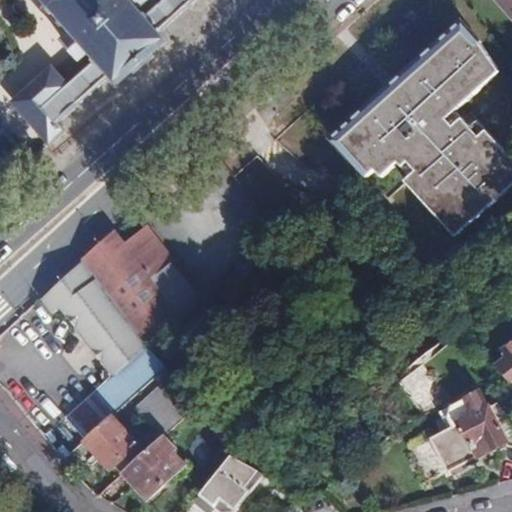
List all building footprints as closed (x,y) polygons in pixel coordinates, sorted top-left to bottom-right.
[(163,14),(150,0),(47,0),(41,5),(56,23),(61,19),(86,48),(77,57),(93,75),(103,67),(111,76),(118,83),(167,39),(160,32),(173,21),(165,12),(163,14)] [(511,0),(501,0),(511,12),(511,0)] [(487,132),(477,120),(471,115),(463,123),(454,114),(463,106),(507,67),(486,37),(464,20),(403,75),(407,79),(384,100),(381,96),(339,133),(374,172),(383,163),(390,170),(401,161),(406,156),(411,161),(419,170),(413,175),(463,230),(504,193),(511,186),(511,144),(495,125),(487,132)] [(60,123),(96,90),(70,61),(19,104),(54,142),(66,130),(60,123)] [(384,100),(407,79),(403,75),(381,96),(384,100)] [(471,115),(463,106),(454,114),(463,123),(471,115)] [(471,115),(477,120),(487,132),(495,125),(485,115),(479,109),(471,115)] [(419,170),(411,161),(406,156),(401,161),(404,164),(413,175),(419,170)] [(201,304),(171,266),(175,263),(147,228),(126,245),(115,231),(83,260),(149,346),(201,304)] [(149,346),(83,260),(41,298),(40,298),(51,312),(58,307),(104,366),(101,368),(101,382),(104,386),(92,396),(110,416),(124,404),(167,367),(149,346)] [(511,343),(508,347),(511,352),(511,353),(499,364),(511,381),(511,343)] [(401,387),(420,373),(413,362),(393,376),(401,387)] [(191,414),(197,408),(174,378),(138,409),(163,439),(165,438),(191,414)] [(489,403),(482,386),(438,403),(445,420),(426,428),(441,463),(502,440),(503,444),(511,444),(511,421),(498,400),(489,403)] [(203,417),(197,408),(191,414),(198,422),(203,417)] [(135,452),(139,448),(110,416),(83,440),(111,473),(116,469),(122,476),(142,458),(135,452)] [(310,422),(292,438),(302,448),(319,431),(310,422)] [(144,501),(179,470),(169,458),(163,463),(151,450),(142,458),(122,476),(144,501)] [(236,511),(265,474),(232,457),(188,511),(216,511),(220,508),(226,511),(236,511)]
